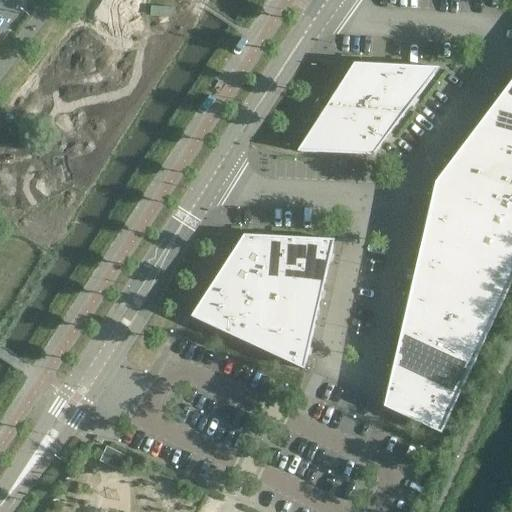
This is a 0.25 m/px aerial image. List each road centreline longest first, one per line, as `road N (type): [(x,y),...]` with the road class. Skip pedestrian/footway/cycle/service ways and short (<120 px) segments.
road 1 (unclassified): [(375,511),(389,493),(390,466),(174,371),(154,391),(111,369)]
road 2 (unclassified): [(97,386),(145,410),(144,420),(349,511)]
road 3 (tertiary): [(202,198),(328,0)]
road 4 (tertiary): [(202,198),(143,267),(87,357)]
road 5 (tertiary): [(111,369),(202,198)]
road 6 (tertiary): [(14,490),(97,386)]
road 7 (tertiary): [(77,375),(14,490)]
